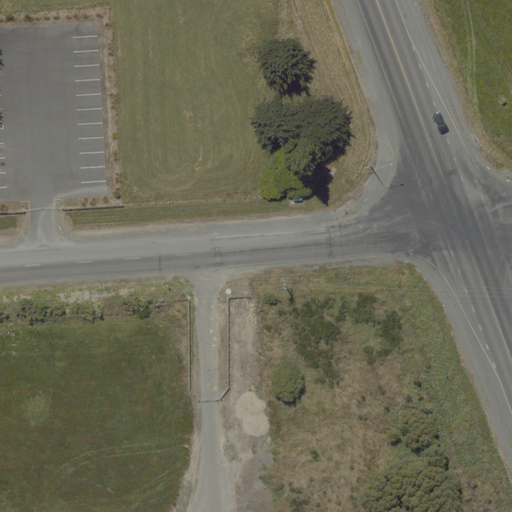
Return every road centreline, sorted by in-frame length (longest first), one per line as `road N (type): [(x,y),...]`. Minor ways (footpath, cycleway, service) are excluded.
road 1 (unclassified): [(0,267),(315,245),(461,225)]
road 2 (primary): [(461,225),(378,0)]
road 3 (primary): [(511,363),(461,225)]
